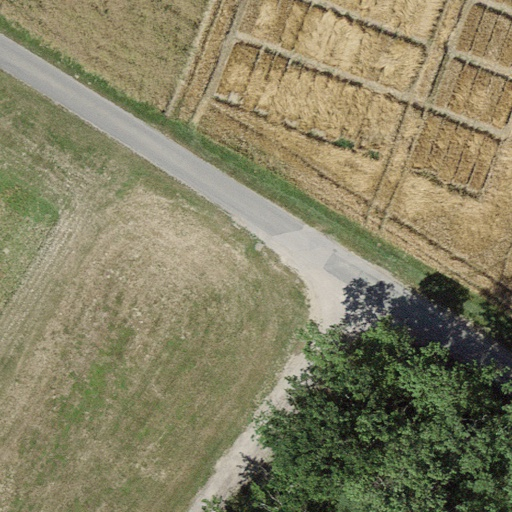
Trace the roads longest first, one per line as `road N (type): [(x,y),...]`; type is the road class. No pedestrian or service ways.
road 1 (unclassified): [(511,380),(0,50)]
road 2 (track): [(209,511),(361,279)]
